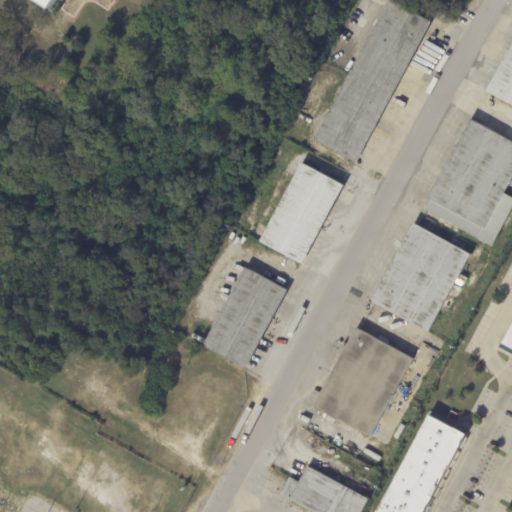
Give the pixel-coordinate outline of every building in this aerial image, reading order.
[(36,0),(52,8),(56,0),(36,0)] [(430,22),(434,24),(359,165),(317,143),(392,2),(430,22)] [(511,105),(487,92),(511,45),(511,105)] [(511,180),(505,193),(511,196),(511,210),(493,245),(426,209),(432,199),(429,197),(471,120),(511,142),(511,180)] [(342,182),(347,185),(305,264),(263,242),(304,162),(342,182)] [(459,274),(427,335),(370,305),(412,226),(419,230),(423,223),(435,230),(431,237),(450,247),(454,240),(465,246),(461,254),(468,257),(459,274)] [(251,371),(209,348),(250,269),(292,291),(251,371)] [(511,356),(500,350),(511,327),(511,356)] [(372,438),(372,439),(315,408),(357,329),(413,360),(399,386),(406,390),(404,395),(397,391),(372,438)] [(375,511),(376,511),(378,511),(394,482),(393,482),(429,416),(428,415),(429,415),(453,428),(454,428),(466,434),(438,487),(425,511),(375,511)] [(361,453),(365,454),(362,458),(338,445),(340,441),(361,453)] [(367,498),(369,500),(362,511),(312,511),(292,501),(291,503),(280,497),(291,477),(300,481),(307,467),(367,498)]
